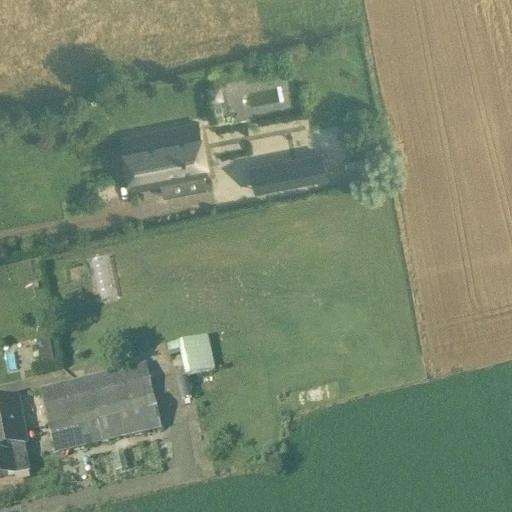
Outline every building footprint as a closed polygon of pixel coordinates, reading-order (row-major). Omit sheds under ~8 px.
[(198,122),(120,137),(131,191),(209,176),(198,122)] [(208,144),(242,145),(242,131),(208,130),(208,144)] [(320,153),(273,162),(278,186),(325,177),(320,153)] [(169,359),(181,357),(183,375),(212,371),(208,338),(167,343),(169,359)] [(32,343),(34,363),(52,361),(50,341),(32,343)] [(55,456),(103,445),(162,432),(146,365),(40,392),(55,456)] [(28,446),(19,401),(0,404),(0,478),(14,476),(10,449),(28,446)]
